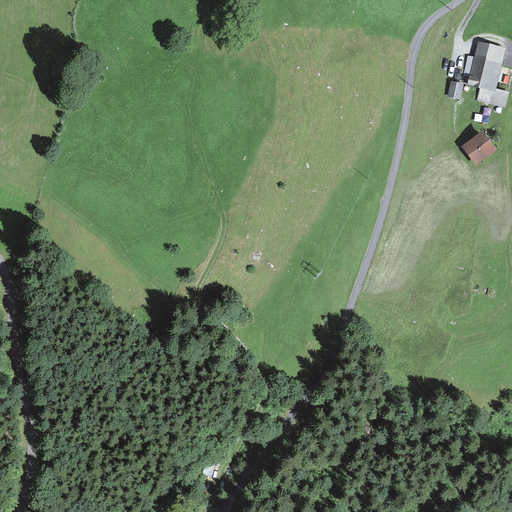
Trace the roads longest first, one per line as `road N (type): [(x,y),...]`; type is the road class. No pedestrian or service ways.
road 1 (unclassified): [(226,511),(313,387),(342,329),(389,190),(415,43),(459,0)]
road 2 (track): [(207,511),(266,385),(237,338),(197,298),(223,232),(223,210)]
road 3 (track): [(0,256),(32,428),(18,511)]
